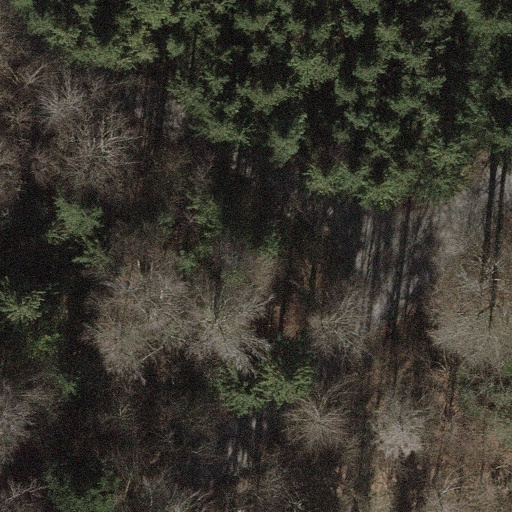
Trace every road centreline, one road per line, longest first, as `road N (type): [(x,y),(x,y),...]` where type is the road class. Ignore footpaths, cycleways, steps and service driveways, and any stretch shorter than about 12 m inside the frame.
road 1 (track): [(428,275),(30,0)]
road 2 (track): [(136,511),(428,275)]
road 3 (track): [(428,275),(511,184)]
